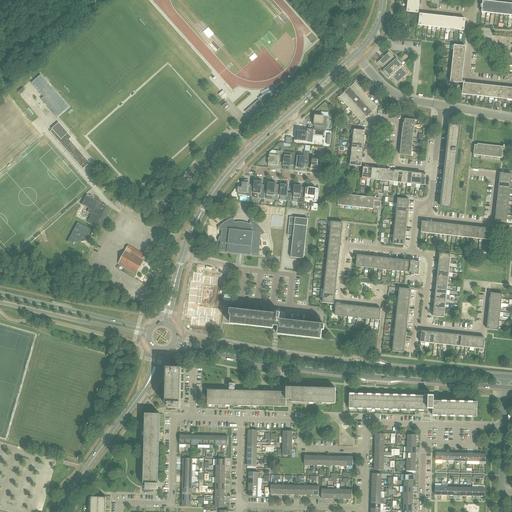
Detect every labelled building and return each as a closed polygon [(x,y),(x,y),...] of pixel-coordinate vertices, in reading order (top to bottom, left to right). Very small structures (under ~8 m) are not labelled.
[(397,84),(398,83),(402,80),(403,80),(405,79),(404,78),(409,73),(402,66),(403,65),(401,63),(401,62),(400,61),(400,60),(399,61),(397,58),(396,59),(389,52),(384,56),(383,55),(382,57),(382,58),(377,63),(384,70),(383,71),(384,72),(386,74),(390,78),(390,77),(397,84)] [(41,99),(57,117),(69,107),(40,75),(31,83),(43,97),(41,99)] [(362,122),(365,119),(369,115),(369,116),(369,115),(370,114),(371,114),(370,114),(377,108),(355,83),(349,88),(348,88),(348,87),(347,87),(346,87),(346,88),(345,88),(345,89),(345,90),(345,91),(346,91),(339,97),(362,122)] [(223,90),(219,94),(223,99),(227,95),(223,90)] [(257,101),(245,112),(253,121),(266,109),(266,108),(267,107),(265,104),(276,98),(273,94),(272,91),(269,92),(267,93),(265,94),(263,95),(263,96),(261,97),(258,98),(260,102),(259,103),(257,101)] [(222,107),(226,111),(230,107),(226,103),(222,107)] [(314,116),(313,116),(312,121),(314,121),(313,125),(315,126),(314,129),(326,130),(328,117),(315,115),(314,116)] [(60,143),(69,135),(58,123),(51,129),(52,130),(49,132),(60,143)] [(459,126),(450,125),(448,141),(458,142),(459,126)] [(296,134),(296,140),(312,142),(309,142),(311,132),(314,133),(314,129),(307,128),(307,131),(298,130),(298,134),(296,134)] [(71,137),(69,135),(60,143),(82,169),(89,163),(69,139),(71,137)] [(456,159),(458,142),(448,141),(446,158),(456,159)] [(503,148),(475,145),(474,155),(502,158),(502,155),(509,156),(510,150),(508,150),(508,147),(505,147),(505,145),(504,145),(503,148)] [(282,160),(283,151),(276,151),(276,155),(269,154),(269,159),(268,158),(268,159),(269,159),(268,164),(278,165),(279,159),(282,160)] [(308,165),(310,151),(304,151),(303,157),(297,156),(296,167),(304,168),(304,164),(308,165)] [(290,166),(291,160),(294,160),(295,153),(290,152),(289,156),(285,155),(284,162),(283,162),(283,163),(283,162),(282,166),(290,167),(290,166)] [(317,170),(318,170),(319,161),(322,162),(323,155),(317,155),(317,158),(312,157),(312,159),(311,158),(311,162),(312,163),(311,169),(314,169),(313,170),(317,171),(317,170)] [(454,175),(456,159),(446,158),(445,174),(454,175)] [(501,173),(501,177),(511,179),(511,171),(503,170),(502,173),(501,173)] [(443,191),(452,192),(454,175),(445,174),(443,191)] [(238,187),(238,192),(241,192),(244,193),(245,193),(248,193),(247,195),(247,196),(251,197),(252,184),(249,184),(249,182),(249,181),(248,181),(248,180),(245,180),(244,182),(242,182),(242,187),(238,187)] [(265,190),(261,189),(262,182),(261,182),(261,181),(256,180),(256,181),(255,181),(254,193),(259,193),(258,198),(264,199),(265,190)] [(275,191),(276,183),(274,183),(274,182),(270,182),(270,183),(268,182),(267,195),(272,196),(271,199),(278,200),(278,192),(275,191)] [(289,185),(281,184),(280,196),(287,197),(286,201),(291,201),(292,193),(288,193),(289,185)] [(304,203),(305,198),(305,194),(301,194),(302,186),(301,186),(301,185),(295,184),(295,185),(293,197),(298,198),(297,202),(304,203)] [(305,198),(307,199),(310,199),(311,199),(314,199),(314,202),(318,202),(319,192),(316,192),(316,188),(311,187),(309,187),(309,188),(306,187),(305,194),(305,198)] [(451,205),(452,192),(443,191),(441,207),(451,208),(451,205)] [(376,198),(376,196),(375,196),(375,198),(339,194),(338,205),(345,206),(374,209),(374,206),(381,207),(381,201),(379,201),(379,198),(376,198)] [(81,204),(93,211),(87,222),(100,229),(111,209),(106,207),(107,207),(86,196),(81,204)] [(291,257),(304,259),(308,219),(290,217),(288,235),(293,236),(291,256),(291,257)] [(235,218),(233,218),(231,219),(230,219),(228,220),(226,221),(225,222),(223,223),(222,224),(221,225),(219,227),(218,228),(218,229),(218,228),(222,231),(221,236),(220,236),(218,242),(219,241),(220,241),(219,250),(227,251),(227,252),(251,254),(251,253),(259,254),(259,253),(259,250),(260,246),(262,245),(262,246),(262,241),(261,241),(260,241),(261,235),(265,233),(265,234),(264,232),(264,231),(263,229),(261,228),(260,226),(259,225),(258,224),(256,223),(255,222),(253,221),(251,220),(250,220),(252,221),(251,224),(249,224),(248,223),(246,223),(244,222),(243,222),(241,222),(239,222),(238,222),(236,222),(235,222),(234,218),(235,218)] [(91,230),(77,223),(67,242),(73,244),(74,242),(77,243),(78,240),(81,242),(82,239),(85,241),(91,230)] [(118,264),(136,274),(144,260),(143,259),(145,255),(128,245),(118,264)] [(420,262),(416,262),(407,261),(406,271),(412,272),(411,275),(414,276),(415,274),(419,275),(420,262)] [(222,309),(215,308),(200,307),(201,303),(203,286),(214,287),(217,287),(218,277),(201,275),(201,273),(193,272),(192,280),(191,280),(187,317),(191,317),(191,326),(206,327),(206,325),(220,326),(222,309)] [(271,315),(232,311),(230,323),(274,328),(274,326),(278,326),(278,333),(321,338),(323,326),(284,322),(285,313),(285,312),(280,312),(280,313),(278,313),(278,311),(272,310),(271,310),(271,315)] [(180,408),(182,368),(167,367),(166,403),(169,403),(169,407),(168,407),(168,408),(171,408),(171,410),(171,411),(176,410),(176,408),(180,408)] [(286,401),(298,401),(335,402),(336,390),(293,388),(293,385),(287,385),(286,393),(234,391),(233,389),(235,389),(235,384),(230,383),(230,385),(226,385),(226,391),(208,391),(207,404),(286,406),(286,401)] [(430,408),(431,408),(433,408),(433,415),(477,416),(477,403),(434,402),(434,396),(424,395),(424,397),(350,395),(349,408),(415,409),(415,411),(418,411),(418,409),(423,410),(423,411),(430,411),(430,408)] [(158,486),(158,473),(160,414),(146,414),(144,483),(146,483),(146,488),(146,489),(147,489),(147,491),(146,491),(146,492),(154,491),(153,491),(153,489),(158,489),(158,486)] [(105,511),(106,497),(104,497),(92,497),(91,511),(105,511)]
